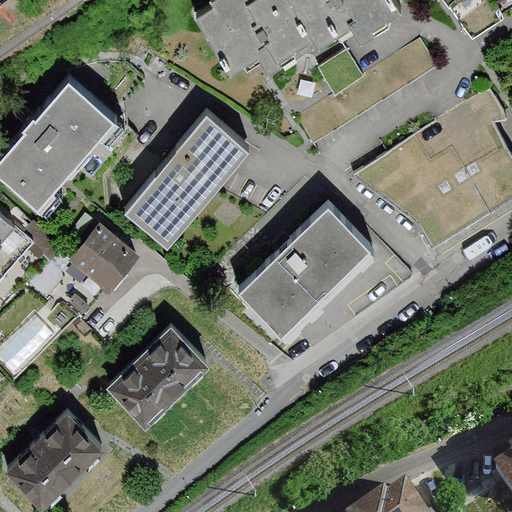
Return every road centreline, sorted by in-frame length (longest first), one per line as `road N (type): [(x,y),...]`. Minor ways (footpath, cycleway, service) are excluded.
road 1 (residential): [(146,511),(300,380),(511,224)]
road 2 (residential): [(511,424),(351,487),(311,511)]
